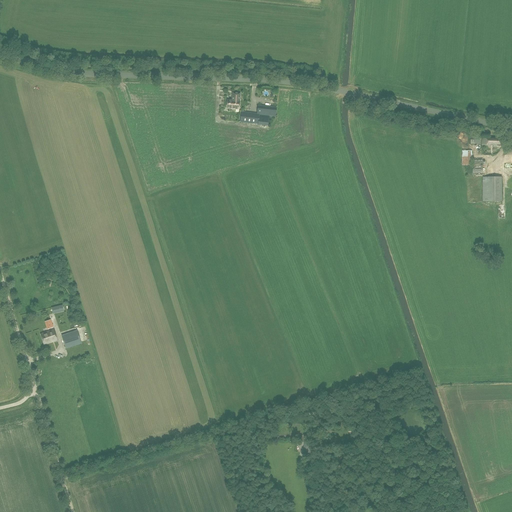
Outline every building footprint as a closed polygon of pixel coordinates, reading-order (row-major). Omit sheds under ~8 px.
[(240,110),(240,101),(241,93),(233,93),(232,100),(227,100),(226,109),(240,110)] [(268,126),(269,118),(259,117),(259,115),(269,116),(276,117),(277,108),(258,106),(257,115),(241,113),(240,121),(259,124),(258,125),(268,126)] [(480,136),(471,136),(471,144),(480,144),(480,136)] [(462,151),(462,165),(471,165),(471,160),(472,159),(472,151),(462,151)] [(483,173),(483,160),(473,160),(473,173),(483,173)] [(502,177),(483,177),(483,202),(502,202),(502,177)] [(63,305),(52,308),(53,314),(64,311),(63,305)] [(45,321),(45,322),(46,325),(47,329),(53,327),(51,320),(45,321)] [(54,330),(41,334),(44,345),(58,340),(54,330)] [(77,331),(62,336),(66,348),(82,343),(77,331)] [(316,445),(305,442),(302,453),(309,454),(309,458),(313,458),(316,445)]
